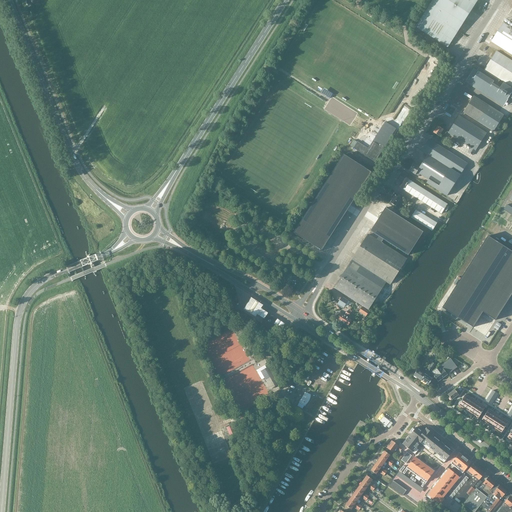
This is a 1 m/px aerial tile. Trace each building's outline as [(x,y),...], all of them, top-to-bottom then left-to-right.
[(432,0),(416,27),(448,47),(472,8),(477,11),(479,7),(475,4),(477,0),(432,0)] [(511,29),(503,23),(491,42),(511,55),(511,29)] [(511,60),(496,51),(484,70),(511,87),(511,60)] [(511,100),(511,99),(511,93),(505,90),(507,86),(502,83),(500,86),(497,84),(499,81),(478,68),(476,71),(473,69),(465,82),(503,107),(508,98),(511,100)] [(317,93),(327,98),(329,93),(320,88),(317,93)] [(493,132),(504,115),(473,96),(463,112),(493,132)] [(458,116),(448,133),(471,148),(468,153),(472,156),(486,134),(458,116)] [(385,122),(379,130),(368,149),(357,142),(356,143),(353,141),(350,146),(374,162),(395,129),(385,122)] [(443,129),(443,130),(437,126),(433,133),(439,137),(440,134),(444,136),(447,131),(443,129)] [(449,193),(453,185),(467,164),(428,140),(421,151),(427,155),(419,168),(413,164),(409,171),(415,175),(418,176),(420,174),(428,180),(426,183),(446,196),(448,192),(449,193)] [(343,156),(294,233),(322,250),(371,174),(343,156)] [(412,182),(405,177),(399,186),(406,191),(412,182)] [(416,185),(412,182),(406,191),(410,194),(416,185)] [(416,185),(410,194),(415,197),(421,187),(416,185)] [(425,190),(421,187),(415,197),(419,199),(425,190)] [(429,193),(425,190),(419,199),(423,202),(429,193)] [(398,198),(400,196),(395,193),(391,199),(392,200),(390,203),(395,206),(399,199),(398,198)] [(433,195),(429,193),(423,202),(427,205),(433,195)] [(427,205),(431,207),(438,198),(433,195),(427,205)] [(438,198),(431,207),(436,211),(442,201),(438,198)] [(442,201),(436,211),(441,213),(447,204),(442,201)] [(423,232),(385,208),(370,231),(379,236),(384,240),(408,255),(423,232)] [(411,218),(415,220),(420,213),(415,210),(411,218)] [(415,220),(419,223),(424,215),(420,213),(415,220)] [(419,223),(424,226),(428,218),(424,215),(419,223)] [(424,226),(428,228),(433,220),(428,218),(424,226)] [(428,228),(432,231),(437,223),(433,220),(428,228)] [(352,260),(349,264),(383,286),(384,285),(386,282),(389,284),(390,284),(406,259),(382,244),(384,240),(379,236),(377,241),(368,235),(360,248),(358,247),(357,249),(358,249),(352,260)] [(511,293),(511,251),(487,236),(442,308),(473,328),(482,312),(495,320),(511,293)] [(347,267),(334,288),(368,310),(383,286),(349,264),(347,267)] [(337,304),(344,308),(348,301),(341,297),(337,304)] [(263,307),(251,299),(243,311),(255,319),(257,317),(264,321),(268,315),(261,311),(263,307)] [(362,307),(359,312),(366,316),(369,311),(362,307)] [(336,319),(342,323),(349,312),(347,311),(345,314),(346,314),(344,316),(340,313),(340,314),(338,312),(337,313),(335,315),(336,316),(338,317),(336,319)] [(349,312),(342,323),(347,326),(351,320),(348,319),(350,316),(349,315),(351,313),(349,312)] [(261,323),(261,324),(263,325),(272,331),(273,331),(275,327),(272,325),(276,319),(267,313),(264,318),(263,320),(261,323)] [(481,323),(476,330),(482,334),(487,328),(481,323)] [(431,379),(432,383),(436,380),(438,381),(446,375),(456,367),(450,358),(431,372),(434,376),(431,379)] [(425,375),(421,380),(428,385),(430,382),(432,383),(431,379),(428,377),(430,374),(429,373),(435,364),(432,362),(426,372),(425,374),(425,375)] [(261,371),(271,389),(279,384),(269,367),(261,371)] [(413,376),(421,380),(425,375),(425,374),(417,370),(413,376)] [(451,399),(451,400),(458,395),(454,390),(447,395),(449,397),(449,398),(450,400),(451,399)] [(299,403),(297,406),(302,409),(304,406),(306,404),(307,403),(308,402),(309,400),(310,398),(310,396),(310,395),(310,394),(310,395),(305,393),(299,403)] [(470,398),(465,395),(461,400),(466,404),(470,398)] [(470,398),(466,404),(471,407),(475,401),(470,398)] [(463,409),(466,404),(461,400),(458,406),(463,409)] [(480,404),(475,401),(471,407),(476,410),(480,404)] [(471,407),(466,404),(463,409),(468,412),(471,407)] [(476,410),(481,413),(485,407),(480,404),(476,410)] [(473,415),(476,410),(471,407),(468,412),(473,415)] [(478,419),(481,413),(476,410),(473,415),(478,419)] [(485,415),(489,418),(493,413),(488,410),(485,415)] [(493,413),(489,418),(494,421),(498,416),(493,413)] [(486,424),(489,418),(485,415),(481,421),(486,424)] [(499,425),(503,419),(498,416),(494,421),(499,425)] [(386,427),(390,422),(389,420),(387,418),(386,417),(386,418),(384,417),(380,422),(386,427)] [(494,421),(489,418),(486,424),(491,427),(494,421)] [(508,422),(503,419),(499,425),(504,428),(508,422)] [(499,425),(494,421),(491,427),(496,430),(499,425)] [(227,427),(230,436),(236,433),(232,425),(227,427)] [(499,425),(496,430),(501,433),(504,428),(499,425)] [(411,434),(402,444),(415,454),(416,452),(414,451),(416,448),(420,443),(421,441),(425,444),(432,435),(433,434),(426,428),(422,433),(416,427),(414,430),(412,428),(409,432),(411,434)] [(432,435),(425,444),(430,448),(440,456),(443,459),(442,461),(444,462),(452,452),(432,435)] [(402,449),(398,446),(392,441),(387,448),(390,450),(388,452),(391,454),(392,452),(394,453),(396,449),(401,452),(402,451),(401,450),(402,449)] [(381,456),(387,460),(390,455),(384,451),(381,456)] [(459,453),(450,464),(462,473),(471,463),(459,453)] [(378,461),(383,465),(387,460),(381,456),(378,461)] [(414,457),(406,468),(408,469),(424,481),(426,483),(434,471),(414,457)] [(374,466),(380,470),(383,465),(378,461),(374,466)] [(473,464),(467,471),(471,474),(477,467),(473,464)] [(380,470),(374,466),(371,470),(376,474),(380,470)] [(455,496),(464,503),(476,489),(477,488),(481,482),(479,480),(484,474),(477,467),(471,474),(471,475),(473,477),(468,482),(467,481),(466,482),(455,496)] [(433,488),(427,495),(428,495),(431,498),(438,503),(439,503),(440,504),(444,500),(442,498),(459,477),(449,469),(447,471),(442,477),(439,481),(433,488)] [(367,476),(363,481),(369,485),(373,480),(367,476)] [(488,495),(497,484),(489,477),(481,486),(485,488),(483,490),(488,495)] [(363,481),(360,486),(365,490),(367,487),(369,489),(373,491),(375,489),(374,488),(371,486),(369,485),(363,481)] [(507,491),(498,484),(497,484),(488,495),(486,497),(480,505),(488,511),(489,511),(493,511),(494,511),(502,502),(502,501),(500,500),(502,497),(507,491)] [(360,486),(356,491),(362,495),(365,490),(360,486)] [(486,497),(476,489),(464,504),(473,511),(474,511),(480,505),(486,497)] [(356,491),(353,495),(358,500),(362,495),(356,491)] [(502,502),(494,511),(510,511),(511,509),(511,495),(509,493),(504,499),(506,500),(503,503),(502,502)] [(353,495),(349,500),(359,508),(360,509),(361,507),(362,506),(356,502),(358,500),(353,495)] [(349,500),(345,505),(351,510),(353,507),(355,508),(359,511),(360,509),(359,508),(349,500)]
